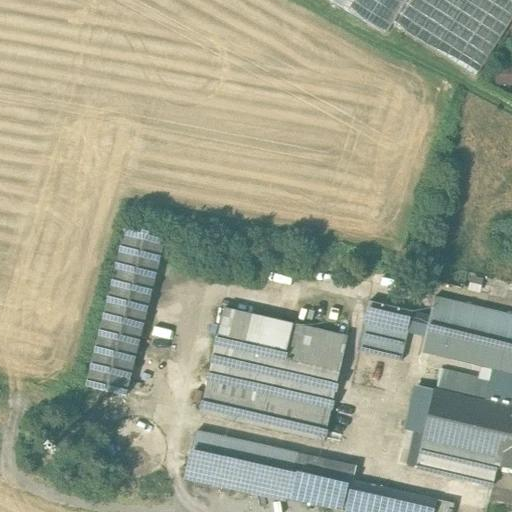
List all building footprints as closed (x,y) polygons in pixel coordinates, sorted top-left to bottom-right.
[(320,0),(340,12),(347,0),(320,0)] [(347,0),(340,12),(384,39),(392,24),(407,0),(347,0)] [(511,0),(407,0),(392,24),(475,77),(511,15),(511,0)] [(84,388),(125,397),(161,241),(120,232),(84,388)] [(424,355),(476,367),(489,312),(436,300),(424,355)] [(365,323),(411,334),(416,314),(369,303),(365,323)] [(206,384),(333,413),(349,340),(223,311),(206,384)] [(511,374),(511,316),(489,312),(476,367),(490,370),(511,374)] [(511,411),(511,374),(490,370),(482,404),(511,411)] [(333,413),(206,384),(198,420),(324,449),(333,413)] [(425,445),(505,464),(511,431),(511,411),(482,404),(436,394),(425,445)] [(148,484),(154,479),(163,457),(163,453),(154,435),(132,427),(110,436),(101,458),(103,467),(110,479),(132,488),(148,484)] [(503,471),(511,473),(511,431),(505,464),(503,471)] [(356,471),(196,439),(188,481),(330,511),(347,511),(353,484),(356,471)] [(505,464),(425,445),(423,453),(419,471),(495,489),(499,470),(503,471),(505,464)] [(437,511),(439,503),(353,484),(347,511),(437,511)] [(439,503),(437,511),(449,511),(450,505),(439,503)]
